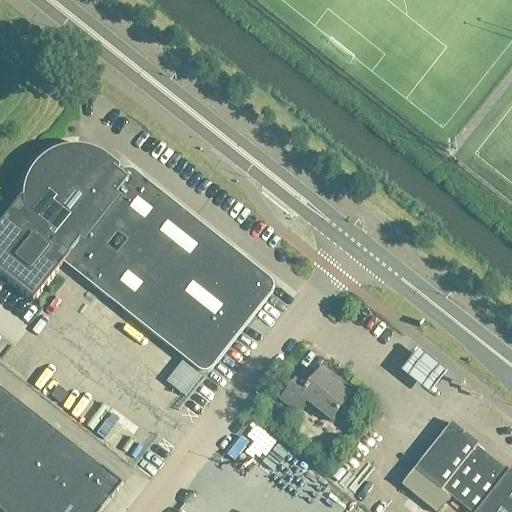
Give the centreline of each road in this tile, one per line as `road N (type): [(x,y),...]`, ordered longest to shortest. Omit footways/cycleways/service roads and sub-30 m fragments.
road 1 (tertiary): [(356,243),(48,0)]
road 2 (unclassified): [(146,511),(356,243)]
road 3 (unknown): [(199,444),(84,359),(0,312)]
road 4 (tertiary): [(511,365),(356,243)]
